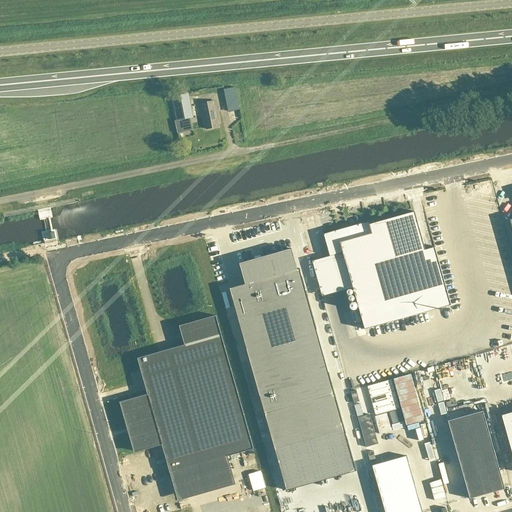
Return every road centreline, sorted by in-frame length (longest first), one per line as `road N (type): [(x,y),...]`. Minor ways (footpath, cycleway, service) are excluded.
road 1 (trunk): [(0,87),(511,38)]
road 2 (unclassified): [(0,53),(511,4)]
road 3 (unclassified): [(56,256),(511,160)]
road 4 (unclassified): [(0,202),(414,116)]
road 5 (unclassified): [(56,256),(124,511)]
